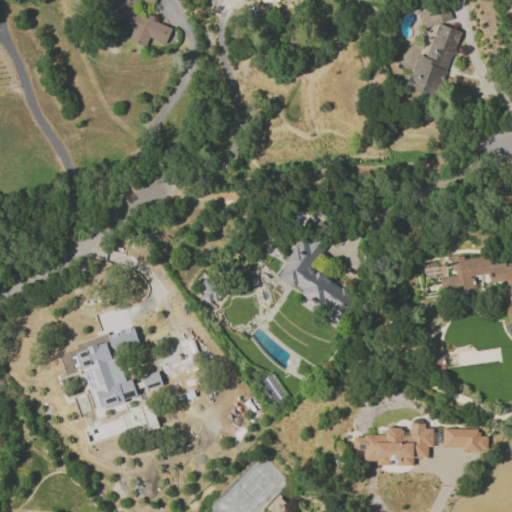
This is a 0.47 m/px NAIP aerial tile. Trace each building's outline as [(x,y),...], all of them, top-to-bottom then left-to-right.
[(115,0),(108,22),(131,29),(127,40),(145,46),(148,38),(165,44),(171,25),(131,11),(134,0),(140,0),(152,4),(153,0),(115,0)] [(405,88),(430,96),(437,95),(459,31),(435,23),(451,19),(447,2),(416,9),(421,27),(436,24),(425,57),(416,54),(405,88)] [(277,277),(300,290),(298,293),(330,311),(326,318),(340,326),(357,295),(309,268),(321,245),(301,234),(277,277)] [(511,273),(510,262),(490,264),(488,255),(470,257),(457,256),(450,257),(453,275),(438,277),(440,292),(443,293),(473,289),(471,276),(484,274),(487,274),(488,282),(504,280),(507,301),(505,314),(506,319),(511,320),(511,273)] [(194,288),(210,304),(222,293),(206,276),(194,288)] [(106,333),(109,350),(137,346),(134,328),(106,333)] [(93,409),(136,397),(130,378),(123,380),(116,356),(109,358),(106,343),(68,353),(72,369),(81,367),(93,409)] [(144,389),(161,385),(157,371),(140,375),(144,389)] [(155,424),(150,403),(140,405),(145,426),(155,424)] [(461,447),(461,451),(484,452),(484,436),(477,436),(477,429),(441,428),(441,447),(461,447)] [(377,440),(436,441),(437,467),(377,466),(377,440)] [(265,507),(269,511),(276,511),(285,505),(278,496),(265,507)]
